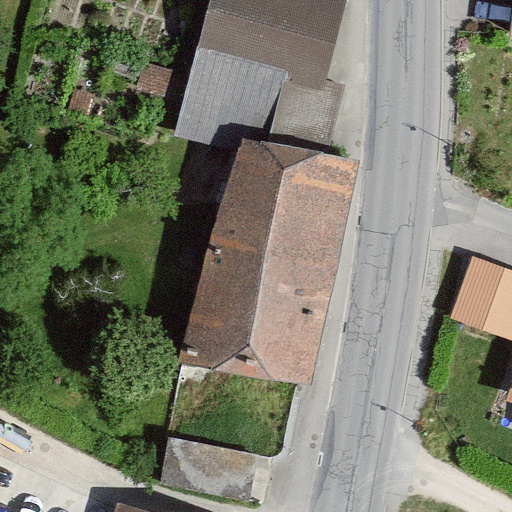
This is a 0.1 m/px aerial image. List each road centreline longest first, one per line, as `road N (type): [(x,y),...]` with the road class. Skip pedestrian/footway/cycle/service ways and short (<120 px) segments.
road 1 (secondary): [(407,0),(388,310),(351,511)]
road 2 (track): [(365,450),(479,511)]
